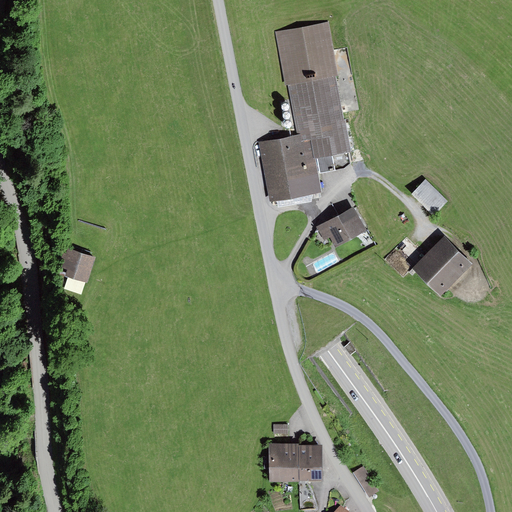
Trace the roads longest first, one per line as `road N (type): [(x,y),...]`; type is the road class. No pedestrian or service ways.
road 1 (primary): [(73,0),(437,511)]
road 2 (unclassified): [(55,511),(42,460),(18,228),(0,170)]
road 3 (tertiary): [(491,511),(465,440),(376,327),(326,298),(275,286)]
road 4 (tertiary): [(275,286),(219,0)]
road 5 (track): [(43,0),(73,217),(100,254),(94,274)]
road 6 (tertiary): [(367,511),(308,408),(275,286)]
